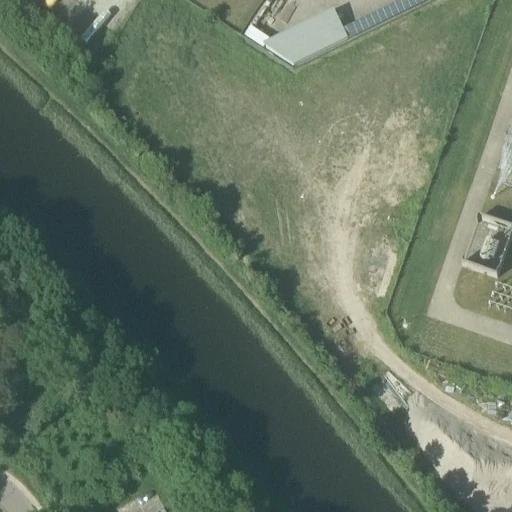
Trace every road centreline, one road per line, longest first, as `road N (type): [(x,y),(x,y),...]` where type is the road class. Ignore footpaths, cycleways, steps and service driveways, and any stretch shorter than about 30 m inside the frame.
road 1 (track): [(430,511),(260,312),(0,52)]
road 2 (track): [(482,0),(427,29),(334,144),(311,241),(347,321),(485,430),(511,442)]
road 3 (track): [(0,234),(133,367),(258,511)]
